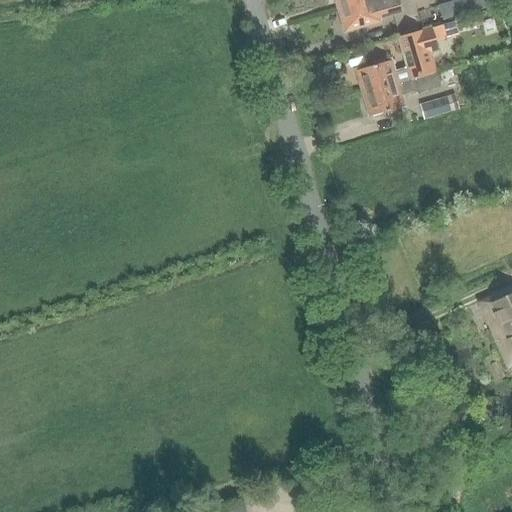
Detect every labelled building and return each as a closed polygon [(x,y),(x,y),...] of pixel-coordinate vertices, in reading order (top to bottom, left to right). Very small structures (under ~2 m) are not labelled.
[(333,0),(337,10),(370,0),(333,0)] [(394,5),(392,0),(370,0),(337,10),(343,32),(379,22),(378,19),(393,14),(391,6),(394,5)] [(470,0),(474,12),(510,0),(470,0)] [(355,71),(362,94),(435,72),(430,55),(438,53),(431,29),(397,39),(406,69),(393,73),(389,61),(384,63),(383,60),(371,63),(372,66),(355,71)] [(435,72),(362,94),(369,117),(387,112),(388,116),(399,113),(398,108),(405,106),(402,95),(422,89),(423,92),(440,88),(435,72)] [(446,98),(419,105),(423,119),(450,112),(446,98)] [(511,353),(511,299),(483,313),(496,339),(504,336),(511,353)] [(243,511),(241,502),(208,511),(243,511)]
